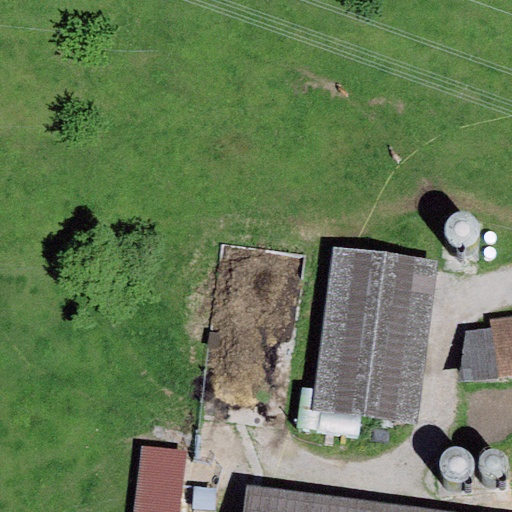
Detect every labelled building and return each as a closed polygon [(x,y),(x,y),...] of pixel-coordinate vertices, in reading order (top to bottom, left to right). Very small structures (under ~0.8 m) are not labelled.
[(446,237),(449,242),(452,246),(457,249),(463,250),(468,249),(473,246),(477,242),(480,237),(480,231),(479,225),(475,221),(471,217),(465,215),(459,216),(454,218),(450,221),(447,226),(446,232),(446,237)] [(438,265),(333,251),(313,411),(417,425),(438,265)] [(180,511),(188,453),(143,447),(135,511),(180,511)] [(475,472),(475,466),(474,461),(470,456),(466,452),(461,451),(455,450),(449,452),(444,456),(441,461),(439,466),(440,472),(442,478),(446,482),(452,485),(458,486),(464,485),(469,482),(472,478),(475,472)] [(482,460),(480,464),(480,469),(481,473),(484,477),(488,480),(493,482),(497,481),(502,480),(505,477),(508,473),(509,469),(508,464),(507,460),(503,456),(499,454),(495,453),(490,454),(486,456),(482,460)] [(427,511),(246,488),(243,511),(427,511)]
